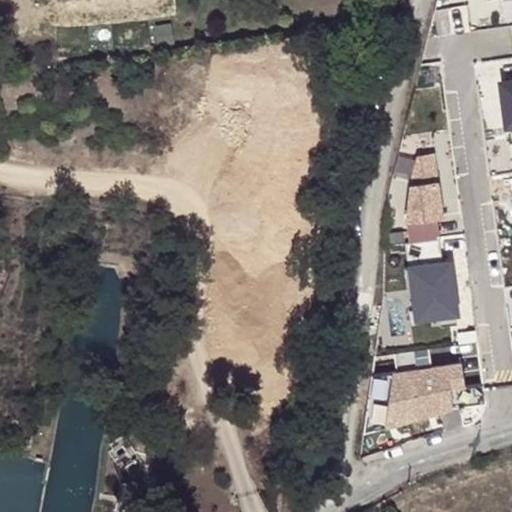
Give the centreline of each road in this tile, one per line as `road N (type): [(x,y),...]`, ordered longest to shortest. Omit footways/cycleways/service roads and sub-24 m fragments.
road 1 (residential): [(453,51),(509,432)]
road 2 (unclassified): [(332,511),(400,468),(509,432)]
